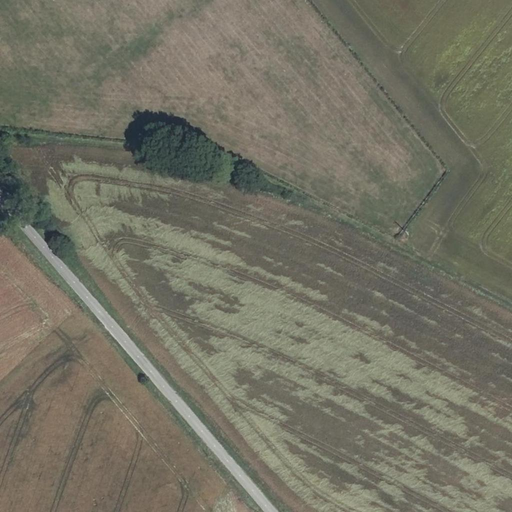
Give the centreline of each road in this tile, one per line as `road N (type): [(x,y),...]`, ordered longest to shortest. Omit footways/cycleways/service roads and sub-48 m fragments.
road 1 (track): [(511,302),(215,157),(0,131)]
road 2 (tertiary): [(276,511),(0,193)]
